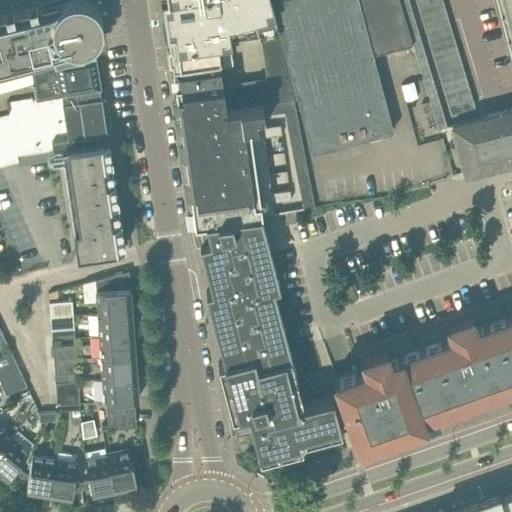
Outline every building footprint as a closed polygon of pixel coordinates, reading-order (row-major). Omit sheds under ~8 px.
[(105,43),(99,7),(88,0),(55,0),(0,14),(0,69),(75,51),(75,52),(91,49),(90,47),(105,43)] [(173,66),(219,60),(217,41),(284,31),(276,0),(169,0),(171,13),(166,14),(173,66)] [(276,0),(284,31),(313,150),(392,130),(371,53),(413,42),(411,35),(408,27),(406,18),(403,10),(401,2),(400,0),(276,0)] [(412,8),(409,0),(407,0),(401,2),(403,10),(412,8)] [(437,0),(431,2),(432,8),(445,5),(443,0),(437,0)] [(418,6),(420,12),(432,8),(431,2),(418,6)] [(432,8),(434,15),(446,11),(445,5),(432,8)] [(414,16),(412,8),(403,10),(406,18),(414,16)] [(420,12),(422,18),(434,15),(432,8),(420,12)] [(434,15),(436,21),(448,17),(446,11),(434,15)] [(422,18),(424,25),(436,21),(434,15),(422,18)] [(417,24),(414,16),(406,18),(408,27),(417,24)] [(424,25),(428,37),(452,30),(448,17),(436,21),(424,25)] [(419,32),(417,24),(408,27),(411,35),(419,32)] [(432,50),(444,46),(456,42),(452,30),(428,37),(432,50)] [(421,41),(419,32),(411,35),(413,42),(413,43),(421,41)] [(424,49),(421,41),(413,43),(415,51),(424,49)] [(444,46),(446,52),(458,49),(456,42),(444,46)] [(432,50),(434,56),(446,52),(444,46),(432,50)] [(78,97),(101,94),(99,85),(100,85),(94,49),(91,49),(75,52),(63,55),(63,56),(58,57),(35,63),(0,72),(0,111),(10,109),(8,97),(31,94),(32,97),(36,96),(77,89),(78,97)] [(426,57),(424,49),(415,51),(418,59),(426,57)] [(434,56),(438,69),(462,61),(458,49),(446,52),(434,56)] [(429,65),(426,57),(418,59),(420,68),(429,65)] [(195,223),(261,214),(274,212),(272,200),(271,191),(264,136),(262,126),(261,114),(259,104),(241,107),(225,109),(222,84),(219,60),(173,66),(180,115),(195,223)] [(441,81),(453,78),(465,74),(462,61),(438,69),(441,81)] [(431,73),(429,65),(420,68),(423,76),(431,73)] [(284,74),(285,82),(296,81),(294,73),(284,74)] [(434,81),(431,73),(423,76),(425,84),(434,81)] [(453,78),(455,84),(467,80),(465,74),(453,78)] [(441,81),(443,88),(455,84),(453,78),(441,81)] [(443,88),(447,100),(471,93),(467,80),(455,84),(443,88)] [(287,91),(298,89),(296,81),(285,82),(286,89),(287,91)] [(436,90),(434,81),(425,84),(428,92),(436,90)] [(8,97),(10,109),(0,111),(0,162),(17,158),(18,157),(16,152),(61,146),(72,144),(70,135),(107,130),(102,94),(101,94),(78,97),(77,89),(36,96),(38,102),(33,103),(32,97),(31,94),(8,97)] [(269,94),(270,103),(276,102),(284,101),(282,89),(278,90),(279,92),(269,94)] [(299,97),(298,89),(287,91),(286,89),(282,89),(284,101),(294,99),(294,98),(299,97)] [(439,98),(436,90),(428,92),(430,100),(439,98)] [(471,93),(447,100),(451,113),(475,105),(471,93)] [(441,106),(439,98),(430,100),(433,109),(441,106)] [(278,112),(282,111),(282,108),(295,106),(294,99),(284,101),(276,102),(278,112)] [(270,113),(278,112),(276,102),(270,103),(268,103),(270,113)] [(262,114),(270,113),(268,103),(260,104),(259,104),(261,114),(262,114)] [(282,108),(282,111),(283,116),(297,113),(295,106),(282,108)] [(444,114),(441,106),(433,109),(435,117),(444,114)] [(466,173),(511,161),(511,107),(453,123),(466,173)] [(297,113),(283,116),(285,123),(298,121),(297,113)] [(447,125),(444,114),(435,117),(438,127),(447,125)] [(285,123),(287,131),(300,129),(298,121),(285,123)] [(281,123),(272,125),(273,134),(280,133),(283,133),(281,123)] [(262,126),(264,136),(273,134),(272,125),(262,126)] [(289,138),(301,136),(300,129),(287,131),(289,138)] [(303,144),(301,136),(289,138),(290,146),(303,144)] [(72,144),(61,146),(77,252),(124,245),(120,219),(119,219),(117,202),(118,202),(114,178),(113,178),(113,175),(111,161),(112,161),(108,138),(72,144)] [(292,154),(304,152),(303,144),(290,146),(292,154)] [(277,153),(278,163),(286,162),(285,152),(277,153)] [(292,154),(294,161),(306,159),(304,152),(292,154)] [(294,161),(296,169),(307,167),(306,159),(294,161)] [(307,167),(296,169),(297,176),(309,175),(307,167)] [(297,176),(299,184),(310,182),(309,175),(297,176)] [(300,187),(301,192),(312,190),(310,182),(299,184),(300,187)] [(289,189),(280,190),(282,199),(291,198),(289,189)] [(282,199),(280,190),(277,190),(271,191),(272,200),(282,199)] [(312,190),(301,192),(302,199),(313,198),(312,190)] [(313,198),(302,199),(303,207),(315,205),(313,198)] [(297,220),(295,210),(285,211),(286,222),(297,220)] [(280,284),(261,214),(195,223),(212,289),(206,290),(224,360),(218,361),(237,435),(253,429),(260,457),(303,446),(301,440),(342,429),(332,393),(303,401),(273,286),(280,284)] [(122,271),(103,276),(95,278),(95,279),(98,312),(131,309),(129,276),(123,276),(122,271)] [(511,292),(351,350),(358,368),(334,376),(351,424),(349,425),(350,426),(352,425),(359,445),(426,421),(424,416),(511,384),(511,292)] [(73,313),(72,299),(50,301),(51,315),(73,313)] [(133,331),(131,309),(98,312),(99,334),(133,331)] [(74,327),(73,313),(51,315),(52,329),(74,327)] [(0,347),(8,344),(2,331),(0,332),(0,347)] [(135,353),(133,331),(99,334),(101,356),(135,353)] [(77,357),(76,343),(53,344),(54,359),(77,357)] [(0,380),(21,371),(12,351),(0,356),(0,380)] [(136,375),(135,353),(101,356),(103,378),(136,375)] [(78,371),(77,357),(54,359),(55,373),(78,371)] [(27,384),(21,371),(0,380),(6,393),(27,384)] [(106,400),(130,398),(133,398),(138,398),(136,375),(103,378),(104,400),(106,400)] [(78,379),(55,381),(57,402),(80,401),(78,379)] [(130,398),(106,400),(107,412),(131,411),(130,398)] [(40,420),(56,419),(56,410),(39,411),(40,420)] [(132,426),(131,411),(107,412),(108,428),(132,426)] [(0,448),(12,435),(0,424),(0,448)] [(15,466),(29,450),(12,435),(0,448),(0,470),(7,476),(9,473),(15,466)] [(106,446),(85,450),(86,458),(85,458),(90,479),(91,488),(92,492),(115,487),(108,454),(106,446)] [(56,457),(55,457),(49,491),(71,495),(72,491),(91,488),(90,479),(74,482),(78,461),(75,461),(77,453),(57,449),(56,457)] [(131,450),(111,453),(108,454),(115,487),(137,483),(131,450)] [(33,453),(29,474),(15,466),(9,473),(27,484),(27,488),(49,491),(55,457),(33,453)] [(500,493),(447,511),(511,511),(511,492),(501,496),(500,493)]
